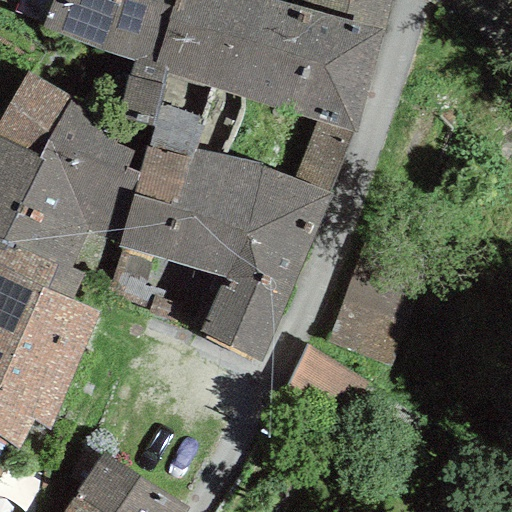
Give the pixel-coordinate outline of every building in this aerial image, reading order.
[(51,0),(40,28),(132,62),(154,70),(173,0),(51,0)] [(287,3),(278,0),(173,0),(154,70),(166,74),(315,121),(351,133),(355,134),(382,30),(287,3)] [(388,0),(287,0),(287,3),(382,30),(388,0)] [(158,106),(166,74),(154,70),(132,62),(127,77),(118,116),(153,125),(158,106)] [(0,237),(70,269),(86,231),(119,243),(138,174),(125,169),(131,150),(102,137),(115,115),(28,73),(0,116),(0,237)] [(198,117),(158,106),(153,125),(147,146),(190,159),(194,149),(203,128),(196,126),(198,117)] [(293,178),(328,193),(351,133),(315,121),(293,178)] [(286,300),(332,195),(328,193),(293,178),(261,164),(194,149),(190,159),(147,146),(138,174),(119,243),(117,248),(222,278),(199,331),(261,362),(286,300)] [(0,337),(73,370),(99,311),(72,299),(83,275),(70,269),(0,237),(0,337)] [(364,244),(334,334),(395,354),(425,264),(364,244)] [(0,337),(0,438),(7,443),(17,450),(33,420),(49,430),(73,370),(0,337)] [(311,366),(287,410),(337,437),(361,393),(311,366)] [(186,511),(189,508),(103,454),(74,496),(98,511),(186,511)] [(98,511),(74,496),(63,511),(98,511)]
